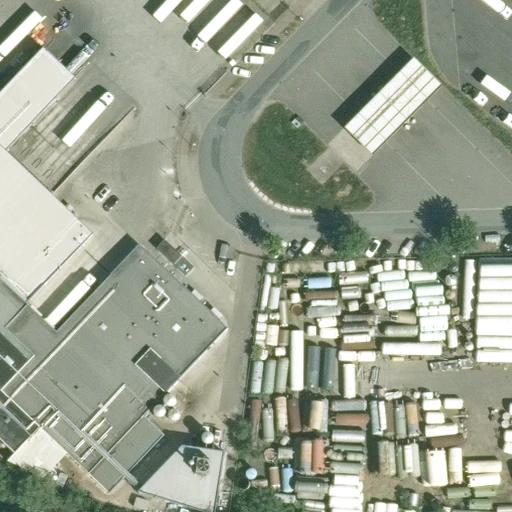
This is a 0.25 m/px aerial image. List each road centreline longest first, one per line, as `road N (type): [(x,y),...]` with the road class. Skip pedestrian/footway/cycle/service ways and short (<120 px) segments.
road 1 (residential): [(339,0),(221,128),(215,172),(225,196),(248,219),(285,228),(511,220)]
road 2 (unknown): [(304,37),(433,160),(452,190),(457,222)]
